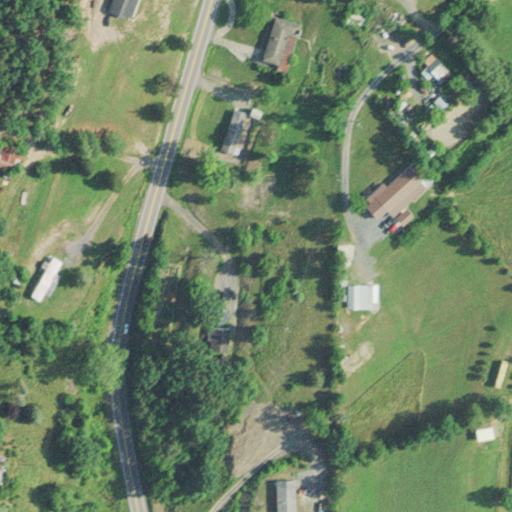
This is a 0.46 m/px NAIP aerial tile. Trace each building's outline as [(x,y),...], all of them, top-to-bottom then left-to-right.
[(298,24),(271,17),(257,64),(285,72),(298,24)] [(440,66),(429,55),(421,62),(425,65),(418,71),(425,79),(440,66)] [(247,114),(233,109),(219,151),(233,155),(247,114)] [(0,167),(11,169),(15,147),(0,143),(0,167)] [(422,186),(402,163),(367,195),(388,217),(422,186)] [(26,296),(38,302),(58,262),(47,256),(26,296)] [(367,307),(367,284),(343,284),(343,307),(367,307)] [(484,392),(495,395),(507,352),(496,349),(484,392)] [(271,511),(290,511),(291,478),(272,478),(271,511)]
